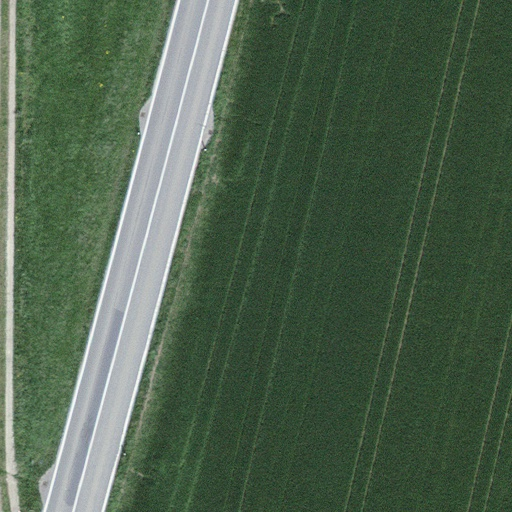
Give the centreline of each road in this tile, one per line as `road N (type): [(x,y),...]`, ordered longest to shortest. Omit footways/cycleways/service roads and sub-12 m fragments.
road 1 (secondary): [(208,0),(72,511)]
road 2 (track): [(6,0),(7,511)]
